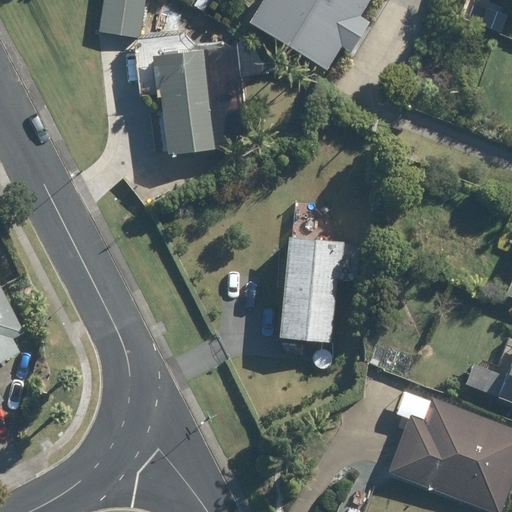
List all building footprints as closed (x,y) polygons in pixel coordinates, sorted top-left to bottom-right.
[(103,0),(99,32),(138,37),(143,0),(103,0)] [(208,1),(207,0),(192,0),(190,4),(201,12),(208,1)] [(261,0),(248,21),(326,69),(340,47),(349,52),(368,22),(359,17),(368,0),(261,0)] [(216,147),(204,50),(149,57),(153,88),(157,89),(166,154),(216,147)] [(289,239),(278,336),(327,342),(335,280),(338,280),(342,245),(289,239)] [(405,273),(378,260),(368,279),(395,292),(405,273)] [(0,400),(1,400),(0,397),(0,366),(4,365),(2,360),(18,352),(10,337),(21,332),(0,290),(0,400)] [(511,357),(496,398),(511,403),(511,357)] [(384,471),(490,511),(495,511),(500,501),(511,468),(511,430),(427,397),(419,419),(406,415),(384,471)]
